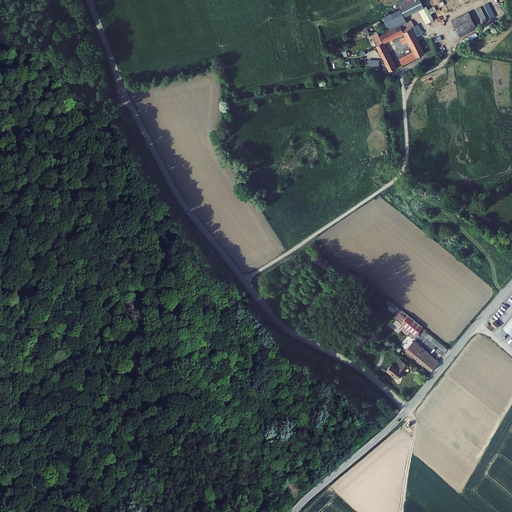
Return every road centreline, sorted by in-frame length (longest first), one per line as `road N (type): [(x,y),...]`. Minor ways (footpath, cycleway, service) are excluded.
road 1 (residential): [(89,0),(172,186),(244,280)]
road 2 (unclassified): [(404,101),(407,154),(394,180),(244,280)]
road 3 (residential): [(244,280),(287,330),(362,369),(406,409)]
road 4 (tertiary): [(293,511),(406,409)]
